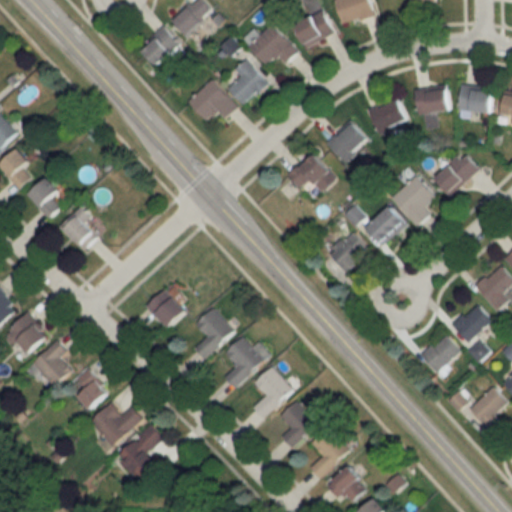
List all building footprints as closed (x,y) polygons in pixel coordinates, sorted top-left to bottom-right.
[(215,10),(205,0),(197,0),(176,20),(189,34),(215,10)] [(376,16),(372,0),(337,0),(343,23),(376,16)] [(297,24),(309,47),(336,32),(324,9),(297,24)] [(261,35),(256,29),(245,37),(268,65),(278,56),(285,64),(300,53),(275,23),(261,35)] [(144,51),(161,65),(182,41),(165,26),(144,51)] [(270,83),(248,59),(237,69),(244,76),(231,88),(246,105),(270,83)] [(221,111),(229,118),(240,107),(213,79),(191,102),(210,121),(221,111)] [(495,88),(462,86),(461,110),(494,112),(495,88)] [(451,89),(418,89),(418,112),(451,112),(451,89)] [(511,113),(511,93),(505,92),(501,111),(511,113)] [(411,120),(399,96),(370,110),(382,134),(411,120)] [(0,151),(20,136),(1,111),(0,111),(0,151)] [(329,142),(349,162),(371,139),(352,120),(329,142)] [(22,188),(34,176),(25,168),(33,161),(20,148),(1,167),(22,188)] [(291,175),(303,187),(312,178),(325,191),(339,177),(315,152),(291,175)] [(439,178),(455,193),(479,167),(463,152),(439,178)] [(426,207),(437,195),(416,175),(394,198),(421,225),(432,214),(426,207)] [(30,196),(52,218),(63,207),(54,198),(62,190),(49,177),(30,196)] [(355,226),(365,217),(355,205),(345,214),(355,226)] [(385,245),(408,222),(391,206),(369,228),(385,245)] [(92,215),(82,207),(62,227),(87,251),(101,236),(86,222),(92,215)] [(349,271),(371,249),(353,230),(330,253),(349,271)] [(511,287),(511,275),(501,264),(478,287),(500,310),(511,299),(506,294),(511,287)] [(0,325),(20,309),(0,285),(0,325)] [(189,310),(167,288),(149,306),(171,328),(189,310)] [(471,341),(494,319),(478,303),(455,324),(471,341)] [(198,323),(208,333),(196,346),(208,357),(236,330),(214,307),(198,323)] [(27,355),(50,337),(31,313),(8,331),(27,355)] [(463,350),(447,333),(424,355),(439,372),(463,350)] [(254,346),(244,336),(228,352),(240,363),(227,376),(238,387),(271,354),(259,341),(254,346)] [(57,387),(74,370),(62,357),(69,350),(59,339),(34,364),(57,387)] [(257,381),(269,393),(256,406),(267,416),(295,389),(273,366),(257,381)] [(79,379),(88,388),(80,395),(94,409),(112,391),(89,369),(79,379)] [(511,404),(496,386),(472,408),(487,425),(511,404)] [(450,400),(460,411),(470,402),(460,391),(450,400)] [(294,427),(285,436),(295,446),(319,423),(298,401),(283,415),(294,427)] [(134,405),(125,414),(113,402),(93,421),(117,446),(146,417),(134,405)] [(122,455),(146,478),(162,463),(151,452),(167,437),(154,423),(122,455)] [(326,455),(314,467),(324,478),(353,451),(331,427),(314,442),(326,455)] [(330,484),(341,497),(347,492),(356,502),(371,489),(351,466),(330,484)] [(389,511),(379,498),(360,511),(389,511)]
